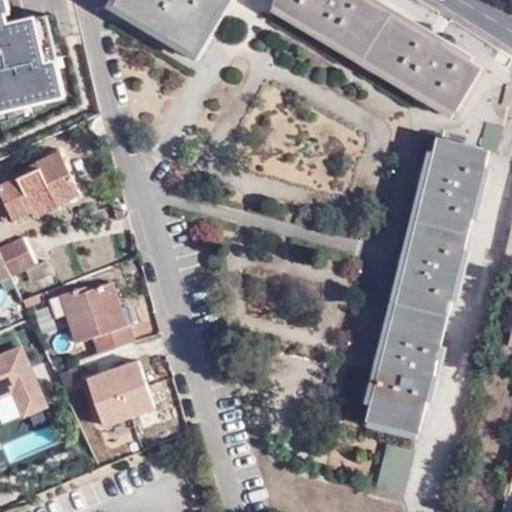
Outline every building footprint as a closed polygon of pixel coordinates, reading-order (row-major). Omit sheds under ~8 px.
[(0,0),(0,111),(28,105),(67,95),(59,61),(48,63),(37,18),(23,21),(24,29),(9,32),(7,25),(4,13),(12,11),(9,0),(0,0)] [(190,50),(219,0),(114,0),(112,4),(190,50)] [(457,110),(482,67),(367,0),(276,0),(274,5),(457,110)] [(47,15),(37,18),(48,63),(59,61),(47,15)] [(23,21),(7,25),(9,32),(24,29),(23,21)] [(28,105),(0,111),(0,121),(30,114),(28,105)] [(370,417),(418,430),(489,150),(498,151),(502,128),(485,124),(479,147),(442,138),(370,417)] [(0,200),(9,221),(36,209),(50,203),(53,207),(78,195),(58,151),(34,161),(37,169),(4,185),(0,177),(0,200)] [(38,214),(36,209),(9,221),(12,226),(38,214)] [(511,256),(511,217),(506,240),(503,255),(511,257),(511,256)] [(0,245),(0,253),(11,277),(25,271),(29,282),(51,272),(46,261),(36,265),(22,236),(0,245)] [(0,253),(0,281),(11,277),(0,253)] [(144,369),(128,325),(118,329),(111,314),(121,309),(112,284),(87,293),(85,288),(60,298),(61,300),(68,320),(77,346),(93,340),(99,355),(78,364),(89,389),(144,369)] [(25,306),(27,310),(42,304),(38,296),(23,302),(25,306)] [(56,324),(68,320),(61,300),(49,304),(56,324)] [(118,329),(128,325),(121,309),(111,314),(118,329)] [(0,356),(0,397),(15,391),(25,416),(47,406),(21,347),(0,356)] [(404,493),(414,449),(389,443),(378,486),(404,493)]
